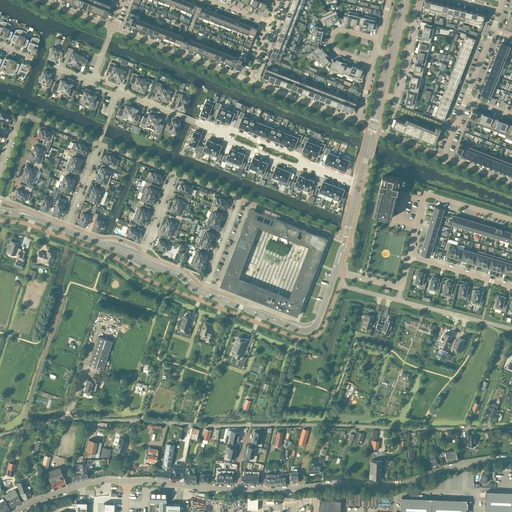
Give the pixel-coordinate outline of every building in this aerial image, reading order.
[(88,0),(86,8),(91,10),(94,0),(88,0)] [(94,0),(91,10),(96,12),(100,1),(96,0),(94,0)] [(178,0),(175,8),(181,10),(185,0),(184,0),(178,0)] [(181,10),(187,12),(190,2),(185,0),(181,10)] [(256,6),(264,10),(267,4),(258,0),(256,6)] [(290,5),(300,9),(302,4),(292,0),(290,5)] [(423,10),(429,11),(432,2),(425,0),(424,6),(423,10)] [(96,12),(101,14),(105,3),(100,1),(96,12)] [(187,12),(192,14),(193,14),(194,11),(196,12),(199,6),(196,4),(190,2),(187,12)] [(429,11),(435,13),(437,3),(432,2),(429,11)] [(101,14),(106,16),(110,5),(105,3),(101,14)] [(125,23),(130,25),(133,17),(138,5),(132,3),(125,23)] [(435,13),(441,14),(443,4),(437,3),(435,13)] [(441,14),(447,16),(449,6),(443,4),(441,14)] [(288,10),(298,14),(300,9),(290,5),(288,10)] [(197,16),(203,18),(207,9),(202,7),(199,6),(196,12),(199,13),(197,16)] [(447,16),(452,17),(455,7),(449,6),(447,16)] [(452,17),(458,19),(461,9),(455,7),(452,17)] [(203,18),(209,21),(213,11),(207,9),(203,18)] [(327,12),(332,23),(333,23),(332,23),(337,21),(337,19),(339,18),(336,10),(333,12),(332,9),(327,12)] [(458,19),(464,20),(467,10),(461,9),(458,19)] [(286,15),(296,19),(298,14),(288,10),(286,15)] [(464,20),(470,21),(472,12),(467,10),(464,20)] [(209,21),(215,23),(218,13),(213,11),(209,21)] [(351,24),(354,12),(348,11),(348,13),(345,12),(343,20),(346,21),(345,23),(350,24),(351,24)] [(326,24),(327,26),(332,23),(332,24),(332,23),(327,12),(322,14),(323,16),(320,18),(324,25),(326,24)] [(359,24),(361,16),(359,16),(359,13),(354,12),(351,24),(356,25),(357,24),(359,24)] [(470,21),(476,23),(478,13),(472,12),(470,21)] [(215,23),(220,25),(224,15),(218,13),(215,23)] [(476,23),(482,24),(483,20),(483,21),(484,15),(478,13),(476,23)] [(220,25),(226,27),(230,18),(224,15),(220,25)] [(284,20),(294,24),(296,19),(286,15),(284,20)] [(367,29),(370,16),(365,15),(364,17),(361,16),(359,24),(362,25),(362,27),(367,28),(367,29)] [(367,28),(373,30),(373,28),(376,29),(378,21),(375,20),(376,17),(370,16),(367,29),(367,28)] [(130,25),(135,27),(138,19),(133,17),(130,25)] [(226,27),(231,29),(235,20),(230,18),(226,27)] [(135,27),(141,30),(144,21),(138,19),(135,27)] [(231,29),(237,31),(241,22),(235,20),(231,29)] [(282,25),(292,29),(294,24),(284,20),(282,25)] [(141,30),(147,32),(150,23),(144,21),(141,30)] [(5,36),(9,38),(12,32),(11,31),(13,27),(10,26),(11,25),(10,25),(10,24),(8,23),(7,23),(7,22),(7,23),(2,36),(5,37),(5,36)] [(237,31),(243,34),(246,24),(241,22),(237,31)] [(147,32),(152,34),(156,26),(150,23),(147,32)] [(422,31),(435,34),(436,29),(434,28),(435,25),(427,23),(426,26),(424,26),(423,31),(422,31)] [(243,34),(248,36),(252,26),(246,24),(243,34)] [(280,31),(290,34),(292,29),(282,25),(280,31)] [(314,25),(312,33),(312,34),(323,36),(322,36),(324,30),(322,30),(322,27),(314,25)] [(152,34),(158,36),(161,28),(156,26),(152,34)] [(244,45),(247,46),(250,39),(253,40),(257,28),(252,26),(248,36),(244,45)] [(158,36),(164,38),(167,30),(161,28),(158,36)] [(15,43),(18,44),(23,31),(21,30),(20,30),(19,30),(18,31),(16,30),(14,34),(13,34),(11,40),(15,42),(15,43)] [(21,44),(25,46),(28,40),(27,39),(29,35),(26,34),(27,33),(26,33),(26,32),(25,31),(23,31),(23,30),(23,31),(18,44),(21,45),(21,44)] [(164,38),(169,41),(172,32),(167,30),(164,38)] [(279,36),(288,39),(290,34),(280,31),(279,36)] [(423,40),(430,42),(431,39),(433,40),(435,34),(422,31),(423,31),(421,37),(423,37),(423,40)] [(169,41),(175,43),(178,34),(172,32),(169,41)] [(310,42),(318,44),(319,41),(321,41),(322,36),(323,36),(312,34),(312,33),(310,33),(309,39),(311,39),(310,42)] [(180,45),(183,46),(185,41),(183,40),(184,37),(178,34),(175,43),(180,45)] [(466,35),(464,41),(473,44),(475,39),(466,35)] [(277,41),(286,44),(288,39),(279,36),(277,41)] [(31,51),(35,52),(36,48),(37,45),(39,39),(38,39),(37,38),(36,38),(35,38),(34,39),(32,38),(30,42),(29,42),(27,48),(31,50),(31,51)] [(191,49),(197,51),(200,43),(201,40),(196,38),(195,41),(191,49)] [(186,47),(191,49),(195,41),(189,39),(188,42),(185,41),(183,46),(186,47)] [(418,48),(431,51),(432,45),(430,45),(430,42),(423,40),(422,43),(420,42),(419,47),(418,47),(418,48)] [(275,46),(284,49),(286,44),(277,41),(275,46)] [(464,41),(462,46),(471,49),(473,44),(464,41)] [(197,51),(203,54),(206,45),(200,43),(197,51)] [(509,52),(511,53),(511,50),(511,46),(502,43),(500,48),(509,52)] [(203,54),(208,56),(212,47),(206,45),(203,54)] [(49,59),(53,61),(53,60),(55,60),(57,55),(61,56),(63,51),(62,51),(63,48),(57,46),(56,48),(52,47),(52,48),(50,48),(49,51),(50,51),(48,58),(50,58),(49,59)] [(236,67),(241,69),(242,68),(249,49),(244,46),(239,58),(236,67)] [(273,51),(282,54),(284,49),(275,46),(273,51)] [(312,55),(316,60),(326,52),(325,52),(322,47),(321,49),(319,46),(312,51),(314,54),(312,55)] [(462,46),(460,51),(470,54),(471,49),(462,46)] [(69,65),(73,66),(77,54),(74,53),(75,50),(68,47),(67,50),(65,56),(69,58),(67,62),(70,63),(69,65)] [(208,56),(214,58),(217,50),(212,47),(208,56)] [(418,56),(426,58),(427,56),(429,56),(431,51),(418,48),(419,48),(417,53),(419,54),(418,56)] [(498,53),(507,57),(509,52),(500,48),(498,53)] [(214,58),(220,60),(223,52),(217,50),(214,58)] [(271,56),(280,60),(282,54),(273,51),(271,56)] [(460,51),(458,56),(468,59),(470,54),(460,51)] [(220,60),(225,62),(228,54),(223,52),(220,60)] [(321,63),(323,65),(329,60),(327,58),(329,56),(326,52),(316,60),(319,64),(321,63)] [(73,66),(76,67),(76,66),(79,67),(81,62),(85,64),(87,58),(88,55),(82,53),(81,55),(77,54),(73,66)] [(505,62),(507,57),(498,53),(496,58),(505,62)] [(225,62),(231,64),(234,56),(228,54),(225,62)] [(231,64),(236,67),(239,58),(234,56),(231,64)] [(414,64),(427,67),(428,62),(426,61),(426,58),(418,56),(418,59),(416,59),(415,64),(414,64)] [(458,56),(456,61),(466,64),(468,59),(458,56)] [(6,74),(12,60),(9,58),(8,60),(4,58),(2,64),(0,69),(3,70),(3,71),(4,72),(5,73),(6,73),(6,74)] [(503,67),(505,68),(507,62),(505,62),(496,58),(494,63),(503,67)] [(332,71),(337,73),(342,61),(341,61),(336,59),(336,61),(333,60),(330,68),(333,69),(332,71)] [(10,74),(11,74),(11,73),(14,74),(15,70),(16,70),(18,64),(14,62),(15,61),(12,60),(6,74),(7,73),(8,74),(9,74),(10,74)] [(119,68),(115,80),(118,81),(119,80),(121,81),(123,76),(127,78),(130,72),(129,72),(130,69),(124,67),(126,61),(123,60),(119,68)] [(343,73),(346,74),(349,66),(346,65),(347,63),(342,61),(337,73),(342,75),(343,73)] [(456,61),(454,66),(464,69),(466,64),(456,61)] [(109,64),(107,70),(111,72),(109,77),(112,78),(111,79),(115,80),(119,68),(116,67),(117,64),(110,62),(109,64)] [(23,77),(24,78),(26,72),(27,72),(28,69),(30,65),(26,63),(25,65),(21,63),(19,69),(18,74),(20,75),(20,76),(21,77),(22,77),(23,77)] [(492,68),(501,72),(503,67),(494,63),(492,68)] [(414,73),(422,75),(423,72),(425,73),(427,67),(414,64),(413,70),(415,70),(414,73)] [(348,77),(353,79),(358,67),(357,67),(352,65),(352,67),(349,66),(346,74),(349,75),(348,77)] [(454,66),(452,71),(462,75),(464,69),(454,66)] [(262,77),(268,79),(272,70),(266,67),(265,71),(262,77)] [(353,79),(358,81),(359,79),(362,80),(365,72),(362,71),(363,70),(358,68),(358,67),(353,79)] [(490,73),(499,77),(501,72),(492,68),(490,73)] [(42,85),(48,87),(49,85),(50,85),(52,79),(48,78),(50,73),(49,72),(49,71),(45,70),(45,71),(43,70),(41,76),(40,76),(38,79),(39,80),(39,81),(43,82),(42,85)] [(268,79),(274,81),(278,72),(272,70),(268,79)] [(452,71),(450,76),(460,80),(462,75),(452,71)] [(274,81),(280,83),(283,74),(278,72),(274,81)] [(132,75),(129,81),(134,83),(132,88),(135,89),(134,90),(137,91),(142,79),(139,78),(140,75),(133,73),(132,75)] [(410,81),(422,84),(424,78),(421,78),(422,75),(414,73),(414,76),(412,75),(410,80),(410,81)] [(488,78),(497,82),(499,77),(490,73),(488,78)] [(280,83),(285,86),(289,76),(283,74),(280,83)] [(285,86),(291,88),(294,78),(289,76),(285,86)] [(450,76),(448,81),(458,85),(460,80),(450,76)] [(142,79),(137,91),(141,92),(141,91),(144,92),(146,87),(150,89),(152,83),(153,80),(147,78),(146,79),(143,77),(142,79)] [(291,88),(296,90),(300,81),(294,78),(291,88)] [(495,87),(497,82),(488,78),(486,83),(495,87)] [(59,91),(62,92),(67,81),(64,79),(63,81),(61,80),(59,84),(54,83),(52,88),(52,89),(51,91),(58,94),(59,91)] [(65,97),(71,99),(72,96),(73,96),(75,91),(70,89),(72,84),(70,83),(70,82),(67,81),(62,92),(66,94),(65,97)] [(296,90),(302,92),(306,83),(300,81),(296,90)] [(410,89),(418,91),(419,89),(421,89),(422,84),(410,81),(409,86),(411,87),(410,89)] [(448,81),(446,86),(456,90),(458,85),(448,81)] [(158,99),(161,100),(165,88),(162,87),(163,84),(157,82),(155,84),(153,90),(157,92),(156,97),(158,98),(158,99)] [(302,92),(308,94),(311,85),(306,83),(302,92)] [(493,92),(495,93),(498,88),(495,87),(486,83),(484,88),(493,92)] [(308,94),(313,96),(317,87),(311,85),(308,94)] [(446,86),(444,91),(454,95),(456,90),(446,86)] [(161,100),(164,101),(165,100),(167,101),(169,96),(173,98),(176,92),(175,92),(177,89),(170,87),(169,90),(165,88),(161,100)] [(313,96),(319,99),(322,89),(317,87),(313,96)] [(482,94),(491,97),(493,92),(484,88),(482,94)] [(319,99),(324,101),(328,91),(322,89),(319,99)] [(406,97),(416,100),(418,91),(410,89),(409,92),(408,92),(406,97)] [(82,102),(86,104),(90,92),(87,91),(87,92),(84,91),(82,96),(78,94),(75,100),(76,100),(75,103),(81,105),(82,102)] [(324,101),(330,103),(334,94),(328,91),(324,101)] [(444,91),(442,96),(452,100),(454,95),(444,91)] [(88,108),(95,111),(96,108),(98,102),(94,100),(96,95),(93,95),(94,93),(90,92),(86,104),(89,105),(88,108)] [(178,109),(182,111),(182,110),(184,110),(186,104),(188,105),(189,101),(188,101),(188,100),(184,98),(186,96),(179,93),(178,96),(176,101),(179,102),(177,108),(179,108),(178,109)] [(330,103),(336,105),(339,96),(334,94),(330,103)] [(336,105),(341,107),(345,98),(339,96),(336,105)] [(442,96),(440,101),(450,105),(452,100),(442,96)] [(406,106),(414,108),(416,100),(406,97),(405,103),(407,103),(406,106)] [(341,107),(347,110),(350,100),(345,98),(341,107)] [(347,110),(353,112),(355,106),(356,102),(350,100),(347,110)] [(202,112),(201,114),(202,115),(203,115),(206,116),(206,117),(207,117),(211,107),(215,108),(217,102),(213,101),(212,104),(206,102),(205,104),(204,105),(202,111),(202,112)] [(440,101),(438,106),(448,110),(450,105),(440,101)] [(218,102),(216,108),(219,110),(216,117),(221,119),(222,119),(223,120),(227,110),(228,108),(221,106),(222,104),(218,102)] [(124,116),(127,118),(132,106),(128,105),(128,106),(125,105),(124,110),(119,108),(117,114),(116,117),(123,119),(124,116)] [(129,122),(136,124),(137,122),(140,116),(135,114),(137,109),(135,108),(135,107),(132,106),(127,118),(131,119),(129,122)] [(438,106),(436,111),(446,115),(448,110),(438,106)] [(399,110),(442,127),(443,123),(401,107),(399,110)] [(227,110),(223,120),(225,121),(226,121),(230,123),(233,115),(237,116),(239,111),(235,109),(234,112),(227,110),(228,108),(227,110)] [(468,121),(476,124),(480,112),(476,111),(472,110),(468,121)] [(0,123),(0,124),(2,121),(7,123),(8,121),(9,121),(10,118),(9,117),(10,116),(4,113),(4,112),(1,111),(0,112),(0,111),(0,123)] [(241,111),(239,117),(242,119),(239,126),(244,128),(246,129),(251,117),(250,117),(250,119),(243,116),(245,113),(241,111)] [(434,116),(444,120),(446,115),(436,111),(434,116)] [(476,124),(483,126),(488,116),(484,114),(480,112),(476,124)] [(147,125),(151,127),(155,115),(152,114),(151,115),(149,114),(147,119),(142,117),(140,123),(139,126),(146,128),(147,125)] [(153,131),(159,133),(161,131),(163,125),(159,123),(160,118),(158,117),(158,116),(155,115),(151,127),(154,128),(153,131)] [(483,126),(491,129),(495,118),(491,116),(491,117),(488,116),(483,126)] [(251,117),(246,129),(248,130),(249,130),(253,131),(253,132),(258,120),(251,117)] [(491,129),(499,132),(503,122),(499,120),(500,120),(495,118),(491,129)] [(430,142),(435,144),(441,128),(438,127),(436,126),(435,129),(436,129),(435,130),(407,119),(404,122),(398,119),(394,128),(404,132),(404,130),(408,131),(407,133),(411,135),(412,133),(416,134),(415,136),(419,138),(420,136),(423,137),(423,139),(427,141),(428,139),(431,140),(430,142)] [(164,132),(170,135),(171,132),(175,133),(176,132),(177,133),(178,130),(177,129),(179,123),(177,122),(178,121),(174,120),(174,121),(172,120),(170,126),(167,124),(165,129),(165,130),(164,132)] [(258,120),(253,132),(255,132),(255,133),(256,133),(260,134),(264,122),(263,124),(257,121),(258,120)] [(264,122),(260,134),(263,135),(263,136),(264,136),(266,137),(271,124),(271,125),(264,122)] [(499,132),(506,135),(511,124),(506,122),(506,123),(503,122),(499,132)] [(271,124),(266,137),(267,137),(269,138),(270,138),(273,139),(278,127),(271,124)] [(278,127),(273,139),(277,141),(278,141),(280,142),(285,130),(284,132),(278,129),(278,127)] [(39,130),(37,134),(38,135),(42,137),(41,139),(44,140),(44,139),(51,142),(52,140),(51,140),(53,134),(48,132),(48,131),(44,129),(44,131),(40,129),(40,130),(39,130)] [(285,130),(280,142),(280,143),(280,142),(285,144),(284,144),(285,144),(287,145),(292,132),(285,130)] [(190,142),(189,144),(195,146),(194,150),(197,151),(200,145),(197,144),(201,134),(200,133),(199,133),(196,132),(196,131),(195,132),(194,131),(193,134),(193,133),(193,135),(191,141),(190,141),(190,142)] [(292,132),(287,145),(289,145),(289,146),(290,146),(294,147),(297,140),(300,141),(303,135),(299,134),(299,135),(292,132)] [(305,136),(303,142),(306,143),(303,151),(307,153),(308,153),(310,154),(315,141),(308,139),(308,137),(305,136)] [(201,146),(199,152),(203,153),(203,152),(210,155),(215,142),(213,142),(213,141),(212,141),(208,140),(205,147),(201,146)] [(315,141),(310,154),(312,154),(312,155),(312,154),(317,156),(320,149),(323,150),(325,144),(322,143),(321,144),(315,142),(315,141)] [(70,148),(69,151),(76,154),(77,151),(84,153),(84,152),(85,153),(87,148),(86,148),(86,147),(83,146),(84,145),(79,143),(79,144),(73,142),(71,148),(70,148)] [(215,142),(210,155),(217,157),(216,158),(220,160),(222,154),(219,153),(222,145),(218,144),(218,143),(217,143),(215,142)] [(456,152),(461,154),(465,144),(460,142),(456,152)] [(466,156),(471,144),(466,142),(465,144),(461,154),(466,156)] [(31,152),(43,157),(45,150),(48,151),(49,147),(42,144),(41,148),(36,146),(34,146),(32,152),(31,152)] [(475,148),(476,146),(471,144),(466,156),(471,158),(475,148)] [(224,155),(222,161),(226,162),(226,161),(233,163),(238,151),(234,150),(233,149),(230,148),(228,156),(224,155)] [(327,148),(324,154),(328,155),(325,162),(327,163),(327,164),(328,164),(332,165),(336,153),(335,155),(329,152),(330,149),(327,148)] [(476,160),(480,150),(475,148),(471,158),(476,160)] [(480,150),(476,160),(481,162),(485,152),(486,150),(481,148),(480,150)] [(70,156),(67,162),(70,163),(79,167),(79,166),(81,160),(79,159),(79,158),(75,157),(76,154),(69,151),(68,155),(70,156)] [(238,151),(233,163),(240,166),(239,167),(243,169),(245,163),(242,161),(245,154),(242,153),(241,152),(238,151)] [(30,156),(29,159),(36,161),(34,165),(40,167),(41,168),(43,164),(40,163),(43,157),(31,152),(29,156),(30,156)] [(487,164),(490,154),(485,152),(481,162),(487,164)] [(495,156),(496,154),(491,152),(490,154),(487,164),(492,166),(495,156)] [(336,153),(332,165),(339,168),(343,156),(336,153)] [(109,166),(115,169),(116,169),(117,166),(116,166),(119,160),(113,158),(114,156),(109,155),(109,156),(106,155),(105,156),(104,155),(103,160),(104,160),(103,161),(110,163),(109,166)] [(343,156),(339,168),(342,169),(343,170),(343,169),(346,171),(349,163),(350,160),(349,160),(343,158),(343,156)] [(497,167),(500,158),(495,156),(492,166),(497,167)] [(247,164),(245,169),(248,171),(250,167),(256,170),(255,172),(256,172),(260,160),(259,159),(258,159),(253,157),(250,165),(247,164)] [(502,169),(505,160),(500,158),(497,167),(502,169)] [(260,160),(256,172),(262,175),(262,176),(266,177),(268,172),(265,170),(267,163),(263,161),(262,160),(262,161),(260,160)] [(505,160),(502,169),(507,171),(510,162),(505,160)] [(63,167),(61,171),(62,171),(68,173),(70,170),(76,173),(77,171),(78,171),(79,167),(70,163),(67,162),(65,168),(63,167)] [(25,168),(23,172),(35,177),(37,171),(39,171),(40,167),(34,165),(33,169),(26,166),(25,168)] [(98,174),(110,178),(112,172),(113,172),(115,169),(109,166),(108,169),(103,168),(101,167),(98,174),(98,173),(98,174)] [(270,172),(268,178),(271,180),(272,177),(279,180),(283,169),(280,168),(280,167),(279,167),(276,166),(273,174),(270,172)] [(283,169),(279,180),(280,179),(286,182),(285,185),(289,186),(291,180),(288,179),(290,172),(288,171),(288,170),(287,170),(283,169)] [(62,171),(61,174),(65,175),(62,182),(72,186),(74,181),(73,181),(74,179),(67,176),(68,173),(62,171)] [(144,181),(145,181),(151,184),(153,180),(159,182),(160,182),(161,182),(162,178),(161,177),(162,176),(159,175),(159,174),(155,172),(154,173),(149,171),(147,177),(146,177),(144,181)] [(24,173),(21,179),(23,180),(23,181),(28,182),(32,183),(35,177),(23,172),(23,173),(24,173)] [(101,186),(107,188),(108,189),(109,186),(107,185),(110,178),(98,174),(96,178),(97,178),(96,180),(102,183),(101,186)] [(293,181),(291,187),(294,189),(296,185),(302,188),(302,189),(302,190),(306,178),(305,177),(304,177),(299,175),(296,183),(293,181)] [(380,188),(373,214),(379,215),(379,216),(385,217),(391,218),(397,192),(399,193),(400,187),(398,187),(400,180),(394,179),(388,177),(383,176),(381,182),(379,188),(380,188)] [(306,178),(302,190),(308,192),(308,194),(311,195),(314,189),(310,188),(313,181),(309,179),(308,178),(306,178)] [(55,186),(54,190),(61,193),(62,190),(66,192),(66,191),(69,192),(71,186),(72,186),(62,182),(60,181),(58,187),(55,186)] [(145,186),(142,192),(154,197),(156,190),(154,190),(154,189),(150,187),(151,184),(145,181),(143,186),(145,186)] [(317,187),(315,193),(318,195),(319,193),(326,196),(330,184),(327,183),(327,182),(326,182),(323,181),(320,189),(317,187)] [(184,196),(190,198),(191,199),(193,195),(192,195),(194,189),(189,187),(189,186),(185,184),(184,185),(181,184),(181,185),(180,184),(178,189),(179,189),(179,190),(185,193),(184,196)] [(330,184),(326,196),(332,198),(332,199),(337,186),(330,184)] [(22,198),(28,200),(30,194),(32,188),(26,186),(24,192),(17,189),(17,190),(16,190),(14,194),(15,195),(18,197),(17,198),(22,199),(22,198)] [(90,193),(102,197),(105,191),(106,192),(107,188),(101,186),(100,189),(93,187),(92,189),(92,188),(90,193)] [(337,186),(332,199),(339,201),(337,207),(341,208),(343,204),(342,204),(345,198),(341,197),(344,189),(341,188),(340,187),(337,186)] [(140,199),(151,203),(152,201),(153,201),(154,197),(142,192),(140,199)] [(93,206),(100,208),(102,204),(100,203),(102,197),(90,193),(91,193),(88,199),(91,200),(90,201),(95,203),(93,206)] [(50,203),(53,204),(55,197),(52,196),(50,200),(44,198),(43,200),(42,200),(40,204),(41,205),(40,207),(41,209),(46,210),(46,209),(47,210),(50,203)] [(54,214),(58,215),(59,214),(60,215),(61,212),(62,213),(64,208),(63,208),(64,203),(58,201),(59,199),(55,197),(53,204),(56,206),(53,212),(54,213),(54,214)] [(212,203),(211,207),(217,209),(218,205),(225,208),(225,207),(226,208),(228,203),(227,203),(227,202),(224,201),(225,200),(220,198),(220,199),(215,197),(212,203)] [(173,204),(185,209),(187,202),(183,201),(183,200),(178,198),(178,199),(176,198),(173,204)] [(137,206),(134,213),(146,217),(148,213),(147,213),(149,210),(142,207),(143,205),(137,202),(136,206),(137,206)] [(171,211),(182,215),(185,209),(173,204),(171,208),(172,209),(171,211)] [(211,211),(208,217),(220,222),(220,221),(222,215),(220,214),(216,212),(217,209),(211,207),(210,210),(211,211)] [(433,212),(442,215),(444,209),(435,207),(433,212)] [(89,218),(92,220),(94,213),(91,211),(90,215),(83,213),(82,215),(81,215),(79,219),(80,220),(79,222),(81,223),(80,224),(85,226),(85,224),(86,225),(89,218)] [(93,229),(97,231),(98,229),(99,230),(100,227),(101,228),(103,223),(102,223),(103,218),(97,216),(98,214),(94,213),(92,220),(95,221),(92,227),(93,228),(93,229)] [(129,223),(135,225),(137,222),(141,223),(143,224),(146,217),(146,218),(146,217),(134,213),(132,219),(131,219),(129,223)] [(455,216),(452,225),(458,226),(460,217),(455,216)] [(205,223),(203,226),(209,229),(211,226),(217,228),(218,226),(219,226),(220,222),(208,217),(206,224),(205,223)] [(221,286),(236,292),(240,280),(237,279),(247,253),(248,254),(259,225),(258,225),(259,222),(256,220),(247,217),(221,286)] [(165,225),(177,229),(179,223),(168,218),(167,221),(166,220),(165,225)] [(276,307),(297,316),(327,239),(276,219),(271,230),(278,233),(277,234),(291,239),(291,238),(310,246),(310,245),(311,246),(304,264),(303,264),(289,298),(291,298),(289,301),(280,298),(281,295),(273,293),(280,296),(276,307)] [(135,237),(138,238),(138,237),(139,237),(141,233),(140,232),(134,229),(135,226),(128,223),(127,227),(125,233),(130,235),(130,236),(134,238),(135,237)] [(168,238),(175,241),(177,236),(174,235),(177,229),(165,225),(163,231),(165,232),(165,233),(169,234),(168,238)] [(203,231),(201,237),(212,241),(215,235),(212,234),(212,233),(208,232),(209,229),(203,226),(202,226),(201,230),(203,231)] [(494,237),(499,238),(502,230),(502,229),(501,229),(497,228),(498,228),(497,228),(494,237)] [(197,243),(196,247),(202,249),(203,246),(207,247),(210,248),(212,241),(201,237),(198,243),(197,243)] [(165,248),(170,250),(173,244),(173,245),(175,241),(168,238),(166,242),(160,239),(159,240),(158,240),(157,244),(158,244),(157,245),(161,246),(160,248),(165,249),(165,248)] [(10,241),(7,252),(18,255),(17,258),(22,260),(25,250),(20,249),(20,248),(17,247),(19,243),(18,243),(16,243),(10,241)] [(450,256),(454,257),(457,247),(458,245),(447,242),(445,249),(448,250),(446,255),(449,256),(450,256)] [(193,256),(205,261),(207,257),(206,257),(207,255),(200,252),(202,249),(196,247),(194,250),(196,250),(193,256)] [(460,260),(464,249),(457,247),(454,257),(457,258),(458,259),(458,258),(460,259),(460,260)] [(431,251),(422,248),(421,254),(430,256),(431,251)] [(464,260),(468,261),(471,251),(464,249),(460,260),(461,260),(461,259),(463,260),(464,260)] [(43,262),(51,265),(55,254),(47,251),(46,254),(39,252),(37,258),(44,260),(43,262)] [(478,253),(477,253),(471,251),(468,261),(471,262),(471,263),(472,263),(474,263),(474,264),(478,253)] [(478,264),(482,265),(485,253),(478,251),(477,253),(478,253),(474,264),(475,264),(475,263),(477,264),(478,265),(478,264)] [(488,268),(492,255),(485,253),(482,265),(485,266),(485,267),(486,267),(488,267),(488,268)] [(496,270),(499,257),(492,255),(488,268),(489,268),(491,268),(492,269),(496,270)] [(200,267),(202,267),(204,261),(205,261),(193,256),(191,263),(195,265),(199,267),(200,267)] [(502,272),(506,259),(499,257),(496,270),(499,271),(500,271),(502,272)] [(510,274),(511,265),(511,260),(506,259),(502,272),(503,272),(505,272),(505,273),(506,273),(510,274)] [(426,282),(423,281),(425,274),(424,273),(423,273),(420,272),(419,272),(418,272),(417,274),(417,275),(416,279),(415,280),(416,280),(415,283),(420,284),(419,287),(425,288),(426,282)] [(429,289),(435,291),(435,292),(439,293),(440,287),(437,286),(439,278),(438,278),(437,278),(434,277),(433,277),(432,277),(431,279),(431,280),(430,284),(430,285),(429,289)] [(444,290),(443,295),(449,297),(453,298),(455,292),(451,291),(453,283),(452,283),(451,282),(451,283),(448,282),(447,282),(446,282),(446,284),(445,284),(445,285),(444,285),(443,289),(444,289),(444,290)] [(459,292),(459,295),(465,296),(464,299),(468,300),(469,294),(466,293),(468,285),(467,285),(466,285),(463,284),(462,284),(461,284),(461,286),(460,286),(460,287),(459,291),(459,292)] [(258,296),(264,298),(267,291),(267,290),(253,285),(250,293),(258,296)] [(478,305),(482,306),(483,300),(480,299),(482,291),(481,291),(480,290),(480,291),(477,290),(477,289),(476,290),(475,290),(475,292),(474,292),(474,293),(473,293),(472,297),(473,297),(473,298),(472,303),(478,305)] [(496,303),(495,308),(501,310),(505,311),(506,305),(503,304),(505,297),(504,296),(503,296),(500,295),(499,295),(498,295),(497,298),(497,297),(497,298),(496,302),(496,303)] [(366,314),(363,326),(370,328),(372,324),(373,320),(374,317),(366,314)] [(191,318),(185,316),(181,327),(186,329),(184,333),(189,334),(188,335),(189,335),(191,328),(188,327),(191,318)] [(378,324),(376,329),(379,330),(380,329),(389,333),(393,321),(388,320),(386,323),(385,322),(384,326),(378,324)] [(210,342),(214,331),(210,330),(212,326),(204,323),(201,334),(208,336),(206,341),(210,342)] [(452,336),(445,333),(443,337),(442,336),(441,340),(440,344),(447,347),(452,336)] [(88,365),(103,369),(112,341),(98,336),(88,365)] [(238,336),(232,350),(237,352),(235,357),(240,359),(243,349),(242,349),(245,342),(243,341),(244,339),(242,338),(238,336)] [(456,340),(453,348),(459,350),(460,347),(463,349),(465,345),(463,344),(465,340),(459,337),(458,340),(456,340)] [(435,350),(434,354),(437,355),(436,355),(438,356),(445,359),(448,352),(439,348),(438,351),(435,350)] [(84,392),(93,395),(96,387),(97,387),(99,380),(93,378),(92,381),(87,379),(86,383),(87,384),(86,386),(84,392)] [(226,435),(224,443),(229,444),(229,441),(237,443),(238,443),(240,432),(232,430),(231,430),(230,436),(226,435)] [(255,431),(252,441),(257,442),(256,445),(262,446),(263,443),(261,443),(263,433),(255,431)] [(275,446),(281,447),(283,432),(278,431),(275,446)] [(355,441),(361,443),(364,434),(358,432),(355,441)] [(468,445),(468,446),(476,446),(475,435),(467,435),(467,439),(464,439),(464,445),(468,445)] [(119,436),(116,449),(122,451),(124,446),(127,447),(128,441),(126,440),(126,438),(119,436)] [(86,451),(96,453),(98,442),(89,439),(86,451)] [(157,477),(170,479),(171,470),(175,444),(167,443),(165,452),(163,469),(158,468),(157,477)] [(248,446),(246,456),(250,457),(249,460),(256,462),(257,455),(254,454),(256,448),(248,447),(249,447),(248,446)] [(225,452),(224,459),(230,460),(231,458),(235,459),(237,449),(230,447),(228,453),(225,452)] [(148,460),(156,461),(158,449),(150,448),(149,455),(148,455),(147,455),(146,456),(146,457),(146,458),(146,459),(147,459),(148,460)] [(446,451),(447,461),(458,459),(456,450),(446,451)] [(424,458),(428,469),(439,464),(434,454),(424,458)] [(41,469),(46,470),(50,456),(45,455),(41,469)] [(370,479),(381,480),(383,461),(371,460),(370,479)] [(6,474),(13,476),(16,464),(8,462),(6,474)] [(86,472),(85,463),(75,464),(77,475),(80,474),(86,472)] [(171,479),(179,480),(181,472),(180,472),(181,467),(173,466),(173,471),(172,471),(171,479)] [(50,488),(51,490),(53,490),(66,485),(60,467),(47,471),(52,487),(50,488)] [(185,481),(196,482),(197,475),(194,474),(195,467),(186,467),(186,474),(185,481)] [(218,470),(217,483),(225,483),(226,470),(218,470)] [(226,470),(225,483),(233,483),(233,471),(226,470)] [(243,471),(243,483),(251,484),(251,471),(243,471)] [(251,471),(251,484),(259,484),(259,472),(251,471)] [(290,472),(291,483),(299,482),(298,472),(290,472)] [(483,472),(480,481),(486,483),(489,474),(483,472)] [(200,482),(208,483),(209,477),(204,476),(204,474),(200,473),(200,482)] [(80,474),(71,477),(73,482),(82,480),(80,474)] [(17,482),(23,500),(32,496),(29,486),(26,487),(24,480),(17,482)] [(4,496),(12,508),(21,502),(18,497),(15,490),(4,496)] [(511,511),(511,491),(486,491),(486,504),(485,504),(485,509),(486,509),(485,511),(511,511)] [(149,511),(165,511),(166,502),(167,502),(167,493),(166,493),(162,492),(162,493),(161,493),(161,492),(157,492),(155,492),(152,492),(150,492),(150,493),(151,493),(149,511)] [(466,511),(467,508),(468,508),(468,503),(467,503),(467,500),(402,497),(401,500),(400,500),(400,506),(401,506),(401,511),(466,511)] [(4,499),(0,501),(0,503),(2,506),(1,507),(5,511),(10,508),(4,499)]
